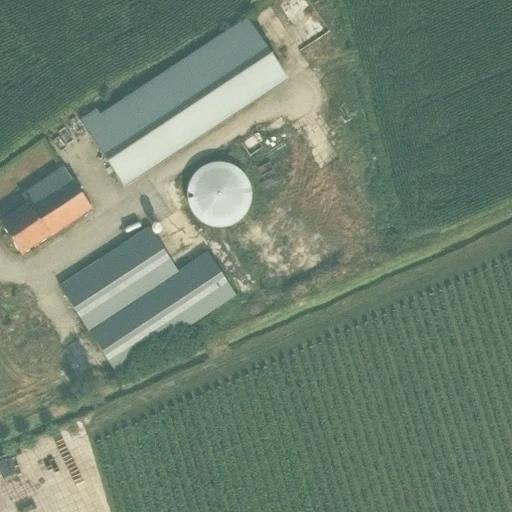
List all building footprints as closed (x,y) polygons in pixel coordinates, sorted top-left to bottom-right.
[(79,121),(115,176),(279,69),(247,20),(100,116),(96,110),(79,121)] [(210,228),(220,230),(228,228),(238,223),(246,216),(250,207),(253,196),(251,187),(247,178),(238,169),(229,165),(221,164),(209,166),(198,173),(190,182),(189,190),(188,204),(193,217),(201,225),(210,228)] [(0,224),(21,256),(92,210),(65,169),(42,184),(41,182),(39,184),(40,185),(22,197),(28,206),(0,224)] [(59,288),(115,375),(236,296),(208,253),(177,273),(149,230),(59,288)] [(267,289),(324,263),(313,240),(257,265),(267,289)]
